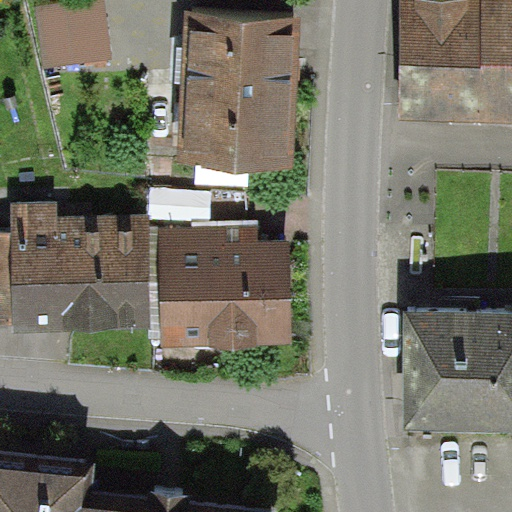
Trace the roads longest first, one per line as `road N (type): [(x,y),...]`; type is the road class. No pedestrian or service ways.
road 1 (tertiary): [(352,412),(348,223),(364,0)]
road 2 (residential): [(352,412),(0,384)]
